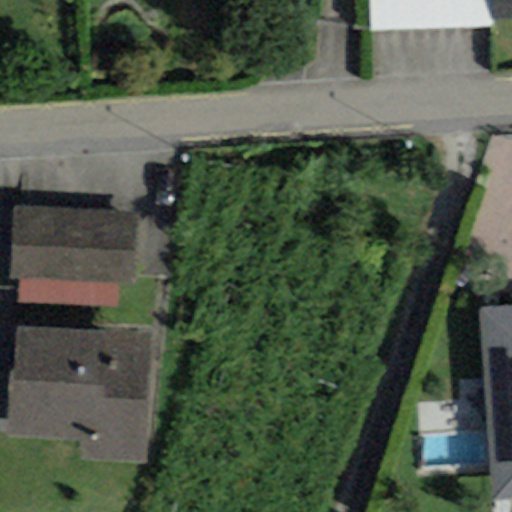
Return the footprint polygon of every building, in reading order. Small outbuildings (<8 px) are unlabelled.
[(484,0),(368,0),(369,31),(485,28),(484,0)] [(511,0),(490,0),(491,20),(511,18),(511,0)] [(138,214),(12,208),(9,277),(19,278),(120,282),(135,283),(138,214)] [(118,309),(120,282),(19,278),(18,304),(118,309)] [(511,499),(511,307),(480,309),(492,501),(511,499)] [(149,443),(149,435),(152,331),(0,326),(0,430),(6,431),(5,438),(80,441),(79,462),(149,464),(149,443)]
